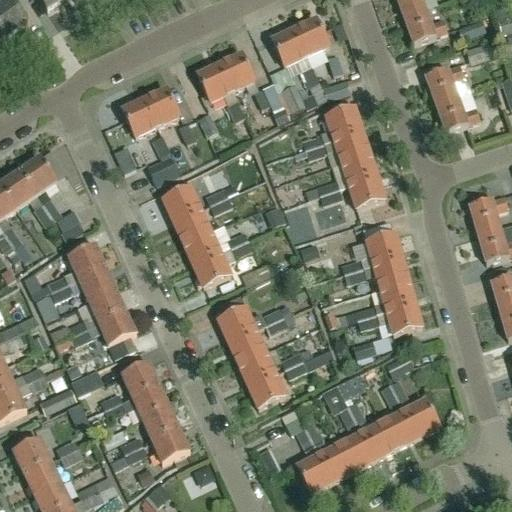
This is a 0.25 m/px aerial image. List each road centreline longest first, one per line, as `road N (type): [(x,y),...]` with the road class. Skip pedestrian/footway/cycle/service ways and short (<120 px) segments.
road 1 (residential): [(249,511),(50,91)]
road 2 (residential): [(502,459),(426,183)]
road 3 (residential): [(50,91),(250,0)]
road 4 (residential): [(426,183),(358,0)]
road 5 (residential): [(379,511),(502,459)]
